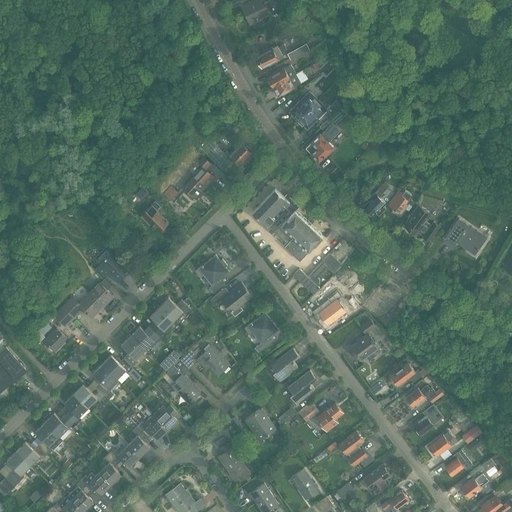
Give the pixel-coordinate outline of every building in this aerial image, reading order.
[(242,6),(251,23),(270,14),(265,5),(270,2),(268,0),(252,0),(253,1),(242,6)] [(283,56),(282,54),(286,52),(287,49),(284,44),(279,47),(277,45),(271,49),(270,47),(262,51),(263,53),(256,56),(262,67),(268,63),(269,65),(277,61),(276,59),(283,56)] [(309,50),(306,44),(288,54),(290,59),(309,50)] [(326,74),(337,63),(332,58),(321,69),(326,74)] [(272,84),(273,86),(290,77),(296,73),(291,64),(285,68),(279,71),(279,69),(272,73),(273,75),(268,77),(269,80),(268,80),(270,85),(272,84)] [(294,86),(301,82),(296,73),(290,77),(273,86),(274,86),(275,89),(274,89),(276,93),(278,92),(279,95),(283,92),(284,94),(290,90),(290,89),(294,86)] [(293,113),(292,115),(297,120),(318,99),(309,90),(290,110),(293,113)] [(297,120),(303,126),(304,124),(308,127),(318,117),(323,122),(336,108),(330,102),(326,107),(318,99),(297,120)] [(320,132),(306,146),(320,160),(334,146),(329,141),(340,130),(333,123),(328,118),(340,105),(323,122),(324,122),(328,127),(321,134),(320,132)] [(251,151),(251,150),(252,150),(246,144),(245,145),(242,142),(230,154),(227,150),(221,156),(213,149),(216,145),(211,140),(202,148),(223,169),(234,158),(240,164),(246,158),(245,157),(251,151)] [(204,189),(215,176),(208,170),(213,165),(203,156),(198,162),(203,166),(184,187),(192,194),(200,185),(204,189)] [(171,200),(178,192),(171,186),(164,194),(171,200)] [(284,244),(300,259),(323,235),(311,224),(313,223),(309,219),(308,221),(296,210),(299,206),(287,195),(284,197),(275,188),(253,212),(265,223),(262,225),(272,234),(275,231),(287,242),(284,244)] [(375,212),(379,215),(386,207),(383,205),(385,203),(378,196),(381,193),(377,189),(370,197),(371,198),(363,206),(373,215),(375,212)] [(403,193),(398,190),(388,204),(401,213),(408,204),(405,202),(411,194),(405,189),(403,193)] [(160,230),(170,221),(158,208),(162,204),(157,198),(141,213),(151,224),(153,222),(160,230)] [(432,213),(419,205),(407,221),(408,222),(405,226),(415,233),(417,230),(424,235),(423,236),(430,241),(441,226),(434,221),(431,225),(426,221),(432,213)] [(475,253),(486,237),(468,225),(469,224),(459,218),(445,238),(454,244),(457,241),(475,253)] [(106,259),(97,268),(104,275),(108,271),(119,281),(129,271),(118,261),(122,257),(115,250),(107,258),(106,257),(105,258),(106,259)] [(152,259),(144,251),(140,256),(147,264),(152,259)] [(328,267),(334,273),(342,263),(330,252),(308,276),(299,268),(294,274),(314,293),(320,287),(314,282),(328,267)] [(216,254),(196,271),(200,277),(204,274),(213,285),(209,288),(213,292),(225,283),(221,279),(230,272),(226,267),(228,265),(222,258),(220,260),(216,254)] [(358,262),(350,273),(367,286),(376,275),(358,262)] [(100,282),(89,293),(103,306),(113,295),(100,282)] [(242,309),(240,306),(252,296),(241,282),(229,292),(225,287),(210,299),(215,304),(222,299),(235,315),(242,309)] [(387,289),(367,306),(375,315),(383,307),(389,314),(408,298),(398,286),(390,293),(387,289)] [(332,302),(320,312),(329,324),(346,311),(337,299),(337,298),(342,295),(338,290),(328,297),(332,302)] [(72,296),(63,306),(74,317),(83,308),(92,317),(103,306),(89,293),(79,303),(72,296)] [(169,297),(159,306),(173,320),(182,311),(185,314),(190,308),(181,299),(176,304),(169,297)] [(65,325),(74,317),(63,306),(54,314),(65,325)] [(159,306),(150,316),(158,323),(153,328),(162,338),(173,327),(169,324),(173,320),(159,306)] [(260,351),(274,340),(270,336),(279,329),(265,311),(245,327),(250,334),(253,331),(262,342),(256,346),(260,351)] [(389,317),(383,325),(387,329),(394,321),(389,317)] [(361,326),(366,332),(375,325),(370,319),(361,326)] [(140,326),(131,335),(144,349),(148,344),(152,348),(162,338),(153,328),(148,333),(140,326)] [(56,327),(44,340),(56,351),(68,338),(56,327)] [(0,328),(0,349),(9,344),(0,328)] [(380,352),(381,350),(378,346),(369,334),(351,347),(361,359),(371,351),(374,354),(377,355),(380,352)] [(131,335),(121,345),(129,352),(124,357),(133,366),(139,361),(135,358),(144,349),(131,335)] [(184,356),(180,360),(189,369),(195,363),(192,359),(201,350),(195,344),(190,349),(188,346),(180,353),(184,356)] [(206,350),(198,359),(207,368),(209,366),(218,375),(229,364),(211,346),(209,344),(204,349),(206,350)] [(0,363),(1,365),(9,373),(12,371),(17,377),(26,369),(6,347),(0,351),(0,363)] [(298,366),(293,359),(299,354),(294,347),(271,364),(276,370),(274,372),(280,379),(298,366)] [(174,350),(163,361),(169,367),(180,355),(174,350)] [(112,355),(102,364),(119,381),(118,379),(124,373),(123,372),(125,370),(126,369),(137,381),(142,376),(133,367),(133,366),(124,357),(121,360),(118,357),(116,358),(115,358),(112,355)] [(201,393),(183,375),(189,369),(180,360),(168,372),(176,380),(172,385),(190,403),(201,393)] [(396,385),(397,384),(398,385),(409,376),(413,382),(422,375),(417,369),(415,371),(409,363),(403,367),(401,365),(394,371),(395,373),(391,376),(393,379),(392,380),(396,385)] [(102,364),(93,374),(100,381),(95,386),(105,395),(109,399),(114,393),(110,390),(119,381),(102,364)] [(9,373),(1,365),(0,365),(0,392),(8,385),(3,379),(9,373)] [(315,388),(309,381),(316,376),(310,369),(288,386),(293,392),(291,394),(297,402),(315,388)] [(385,378),(370,386),(374,393),(388,384),(385,378)] [(83,384),(74,393),(87,406),(96,397),(99,401),(105,395),(95,386),(90,391),(83,384)] [(429,388),(427,385),(421,390),(419,388),(407,397),(410,400),(408,401),(412,407),(414,405),(414,406),(426,397),(427,399),(429,398),(432,402),(443,393),(440,389),(435,392),(431,387),(429,388)] [(74,393),(64,403),(72,410),(67,415),(76,424),(81,419),(78,416),(87,406),(74,393)] [(159,409),(154,414),(157,417),(168,429),(178,420),(171,413),(176,408),(166,398),(162,402),(161,403),(163,405),(159,409)] [(313,403),(301,414),(306,421),(319,411),(313,403)] [(343,413),(336,403),(316,418),(326,431),(338,422),(336,418),(343,413)] [(419,434),(420,433),(421,434),(434,425),(433,424),(444,416),(434,403),(424,411),(426,415),(414,424),(418,429),(416,430),(419,434)] [(277,428),(262,407),(245,419),(261,440),(277,428)] [(279,419),(283,423),(298,412),(294,407),(279,419)] [(55,413),(45,422),(55,432),(63,440),(63,439),(59,435),(68,426),(71,430),(76,424),(67,415),(62,420),(55,413)] [(142,421),(138,425),(148,435),(152,432),(158,439),(168,429),(157,417),(154,414),(153,414),(144,423),(142,421)] [(241,423),(235,416),(230,420),(236,427),(241,423)] [(45,422),(36,432),(43,439),(38,444),(47,453),(53,448),(54,449),(63,440),(55,432),(45,422)] [(150,447),(143,440),(148,435),(138,425),(133,430),(138,435),(128,444),(140,456),(150,447)] [(469,433),(464,438),(467,442),(482,431),(477,425),(468,432),(469,433)] [(363,447),(361,448),(358,445),(364,440),(357,430),(340,444),(347,454),(348,453),(351,456),(348,458),(354,466),(369,455),(363,447)] [(448,441),(453,437),(448,431),(430,445),(437,455),(451,444),(448,441)] [(484,442),(481,437),(469,445),(473,450),(484,442)] [(242,479),(250,473),(232,448),(234,446),(231,441),(221,448),(224,453),(220,456),(234,477),(238,474),(242,479)] [(339,446),(336,441),(327,447),(331,452),(339,446)] [(26,442),(16,451),(30,465),(39,455),(42,458),(47,453),(38,444),(34,449),(26,442)] [(114,448),(109,453),(119,463),(124,459),(130,466),(140,456),(128,444),(123,449),(120,446),(116,450),(114,448)] [(466,468),(473,463),(462,449),(451,457),(453,460),(446,466),(453,475),(465,466),(466,468)] [(14,468),(5,477),(15,487),(24,477),(21,473),(30,465),(16,451),(7,461),(14,468)] [(121,474),(115,467),(119,463),(109,453),(105,457),(110,462),(100,471),(112,483),(121,474)] [(495,464),(490,458),(481,465),(486,471),(495,464)] [(67,469),(73,463),(69,459),(63,464),(67,469)] [(389,484),(385,479),(391,474),(383,464),(365,478),(376,493),(389,484)] [(291,477),(306,499),(319,490),(304,468),(291,477)] [(86,475),(81,480),(91,490),(95,486),(102,493),(112,483),(100,471),(95,476),(92,473),(88,477),(86,475)] [(483,490),(492,484),(484,473),(476,479),(474,477),(462,487),(469,497),(481,487),(483,490)] [(5,477),(1,482),(10,491),(15,487),(5,477)] [(93,501),(87,494),(91,490),(81,480),(76,484),(78,486),(69,495),(72,498),(72,499),(83,510),(93,501)] [(354,488),(349,481),(336,491),(341,497),(354,488)] [(1,482),(0,482),(0,490),(5,496),(10,491),(1,482)] [(254,499),(262,511),(266,511),(279,504),(264,483),(248,494),(246,495),(250,501),(251,500),(252,501),(254,499)] [(184,511),(190,508),(193,511),(195,511),(204,505),(200,500),(196,503),(180,484),(168,493),(178,506),(175,507),(178,511),(184,511)] [(35,502),(42,495),(37,489),(30,497),(35,502)] [(386,502),(381,505),(385,510),(393,504),(397,508),(409,499),(402,489),(390,499),(386,502)] [(503,503),(496,494),(490,499),(489,499),(481,505),(482,507),(479,509),(481,511),(492,511),(496,509),(498,511),(503,511),(511,505),(511,501),(510,498),(507,500),(506,500),(503,503)] [(57,502),(53,507),(57,511),(81,511),(83,510),(72,499),(72,498),(69,495),(59,504),(57,502)] [(316,503),(322,511),(325,511),(334,506),(327,496),(316,503)] [(379,511),(373,503),(360,511),(379,511)]
